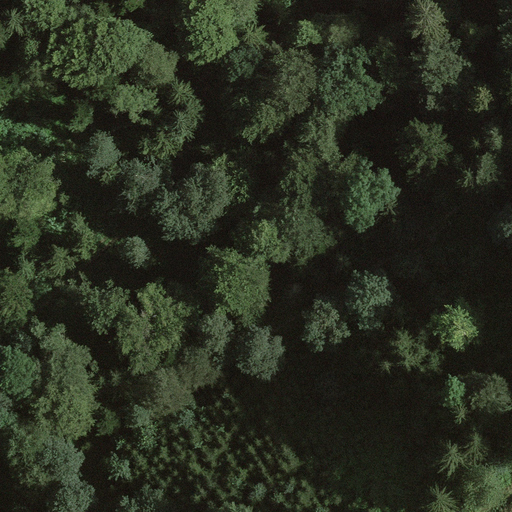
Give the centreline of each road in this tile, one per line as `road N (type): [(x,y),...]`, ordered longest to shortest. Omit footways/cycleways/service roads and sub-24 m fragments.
road 1 (track): [(13,511),(383,265),(511,225)]
road 2 (track): [(0,345),(129,226),(189,153),(205,110),(223,0)]
